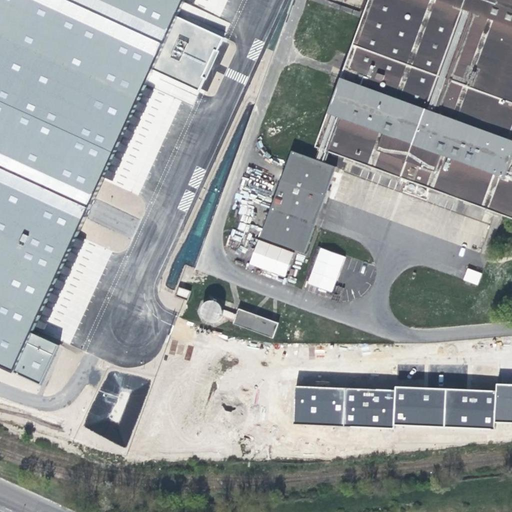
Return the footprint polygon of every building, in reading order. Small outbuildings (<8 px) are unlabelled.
[(181,0),(0,0),(0,366),(11,372),(181,0)] [(511,0),(366,0),(312,149),(341,160),(397,180),(425,190),(455,200),(482,210),(500,217),(511,221),(511,219),(511,0)] [(288,153),(257,241),(302,256),(322,197),(332,168),(288,153)] [(397,180),(341,160),(339,165),(395,185),(397,180)] [(455,200),(425,190),(423,195),(453,206),(455,200)] [(500,217),(482,210),(480,216),(498,222),(500,217)] [(333,292),(345,256),(319,248),(307,284),(333,292)] [(463,279),(478,285),(482,273),(467,267),(463,279)] [(187,297),(173,292),(169,304),(183,308),(187,297)] [(222,317),(216,298),(199,304),(205,322),(222,317)] [(274,326),(234,312),(229,328),(269,342),(274,326)] [(511,384),(497,384),(497,391),(396,386),(396,390),(296,386),(294,424),(395,429),(395,425),(495,429),(495,422),(511,423),(511,384)]
